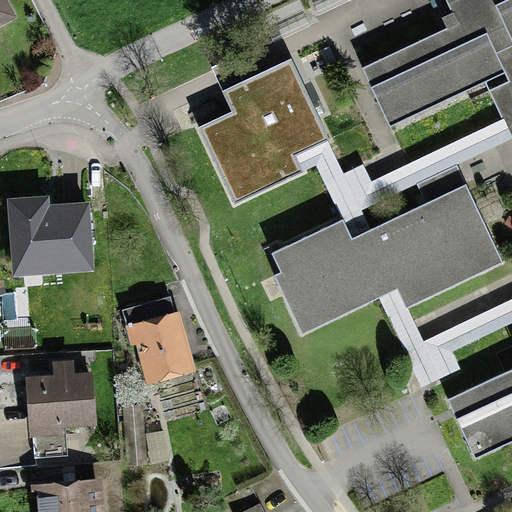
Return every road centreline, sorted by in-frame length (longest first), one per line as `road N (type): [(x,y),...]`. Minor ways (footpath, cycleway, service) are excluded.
road 1 (residential): [(320,511),(291,474),(83,86)]
road 2 (residential): [(83,86),(256,0)]
